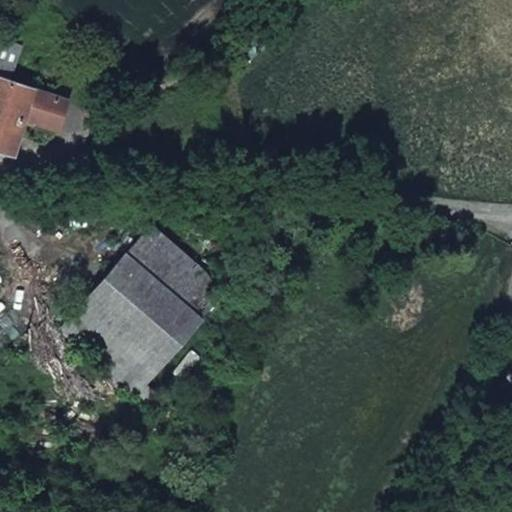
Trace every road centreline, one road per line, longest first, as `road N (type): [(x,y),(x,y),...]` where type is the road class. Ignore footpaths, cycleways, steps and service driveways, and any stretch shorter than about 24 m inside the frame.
road 1 (unclassified): [(0,168),(201,183),(409,217),(511,219)]
road 2 (track): [(32,171),(160,89),(268,0)]
